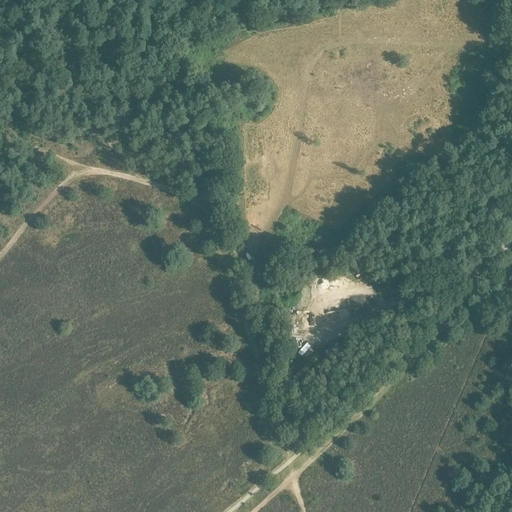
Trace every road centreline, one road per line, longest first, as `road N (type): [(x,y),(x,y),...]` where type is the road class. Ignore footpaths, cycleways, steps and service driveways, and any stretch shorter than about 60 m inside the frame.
road 1 (track): [(91,169),(190,198),(218,227),(292,477)]
road 2 (track): [(447,42),(375,148),(329,176),(310,174),(297,160),(313,59),(340,44)]
road 3 (track): [(292,477),(412,360),(480,278)]
road 4 (track): [(340,44),(511,49)]
road 5 (track): [(0,253),(64,184),(91,169)]
